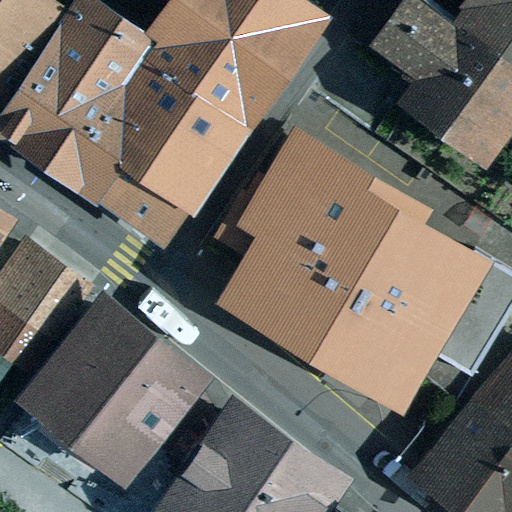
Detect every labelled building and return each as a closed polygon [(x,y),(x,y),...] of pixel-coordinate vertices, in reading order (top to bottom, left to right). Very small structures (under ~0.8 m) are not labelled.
[(36,0),(0,0),(0,114),(1,116),(52,43),(51,43),(66,21),(36,0)] [(310,16),(287,0),(182,0),(146,51),(142,58),(100,127),(120,141),(95,183),(153,224),(157,218),(182,213),(249,120),(239,113),(310,16)] [(412,92),(486,147),(511,112),(511,61),(462,24),(431,0),(372,0),(359,18),(381,35),(378,38),(425,75),(412,92)] [(511,0),(479,0),(462,24),(511,61),(511,0)] [(100,127),(142,58),(146,51),(75,5),(66,21),(51,43),(52,43),(1,116),(95,183),(120,141),(100,127)] [(225,224),(268,250),(247,285),(398,374),(464,265),(375,212),(383,198),(302,150),(265,212),(242,197),(225,224)] [(2,275),(0,278),(0,298),(50,335),(85,285),(25,243),(2,275)] [(0,336),(32,360),(50,335),(0,298),(0,336)] [(183,405),(172,397),(190,375),(104,306),(38,389),(124,457),(142,436),(152,444),(183,405)] [(511,352),(417,460),(480,511),(504,511),(511,501),(511,352)] [(338,511),(311,493),(325,473),(242,415),(218,451),(205,442),(165,500),(181,511),(338,511)]
